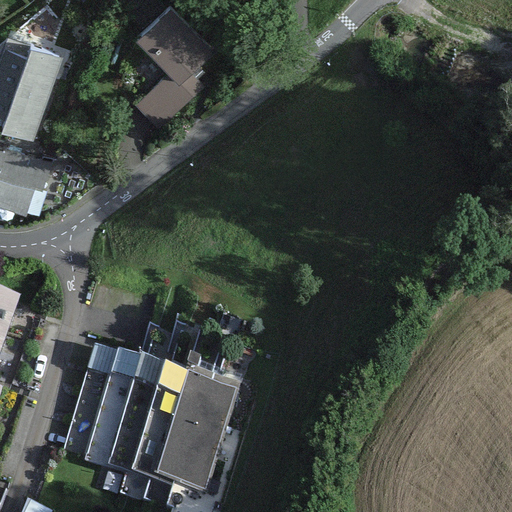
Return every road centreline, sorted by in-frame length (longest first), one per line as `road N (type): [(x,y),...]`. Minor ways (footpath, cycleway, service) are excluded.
road 1 (tertiary): [(64,233),(116,202),(372,0)]
road 2 (residential): [(8,511),(73,315),(64,233)]
